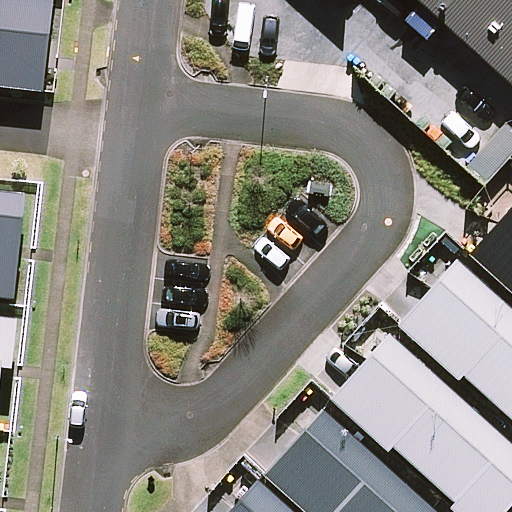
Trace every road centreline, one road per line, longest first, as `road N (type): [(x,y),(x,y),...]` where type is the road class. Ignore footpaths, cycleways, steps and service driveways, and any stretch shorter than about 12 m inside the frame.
road 1 (residential): [(140,100),(317,117),(354,133),(377,160),(385,227),(218,412),(169,432),(102,430)]
road 2 (residential): [(102,430),(134,143)]
road 3 (residential): [(134,143),(0,125)]
